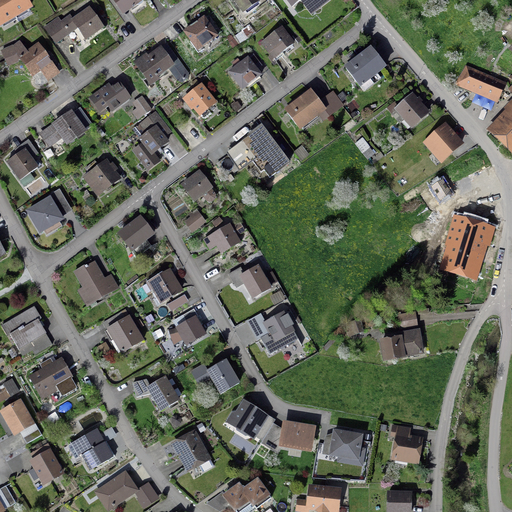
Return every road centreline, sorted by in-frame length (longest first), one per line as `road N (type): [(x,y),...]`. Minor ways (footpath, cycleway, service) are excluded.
road 1 (residential): [(377,18),(502,171),(510,208),(504,297)]
road 2 (residential): [(147,194),(263,392),(283,409),(328,420)]
road 3 (residential): [(36,270),(141,452),(200,511)]
road 4 (residential): [(377,18),(147,194)]
road 5 (residential): [(197,0),(0,140)]
road 6 (residential): [(437,511),(449,394),(474,327),(504,297)]
road 7 (residential): [(504,297),(496,511)]
road 8 (residential): [(147,194),(36,270)]
